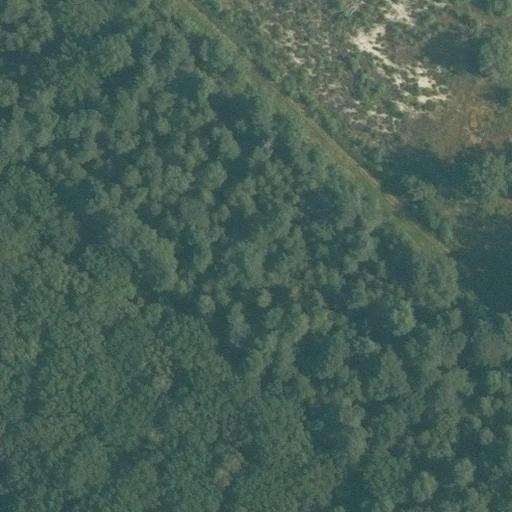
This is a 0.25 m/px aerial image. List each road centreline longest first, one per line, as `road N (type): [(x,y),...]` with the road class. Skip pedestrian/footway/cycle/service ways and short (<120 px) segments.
road 1 (track): [(0,139),(370,511)]
road 2 (track): [(170,0),(511,340)]
road 3 (track): [(358,501),(511,340)]
